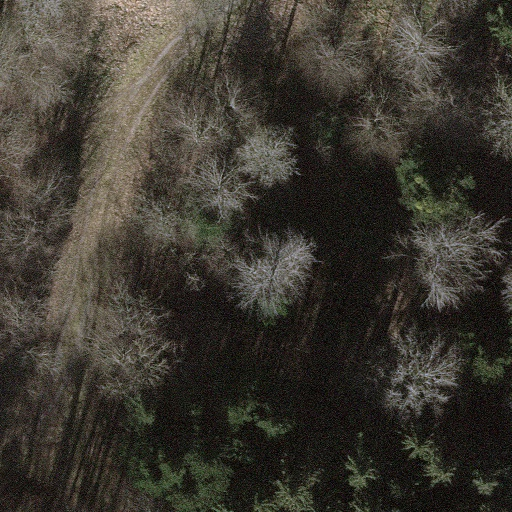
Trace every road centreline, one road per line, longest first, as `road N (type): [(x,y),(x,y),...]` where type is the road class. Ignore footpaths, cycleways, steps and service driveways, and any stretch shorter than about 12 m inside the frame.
road 1 (track): [(0,445),(62,435),(62,344),(131,111)]
road 2 (track): [(131,111),(183,34),(225,0)]
